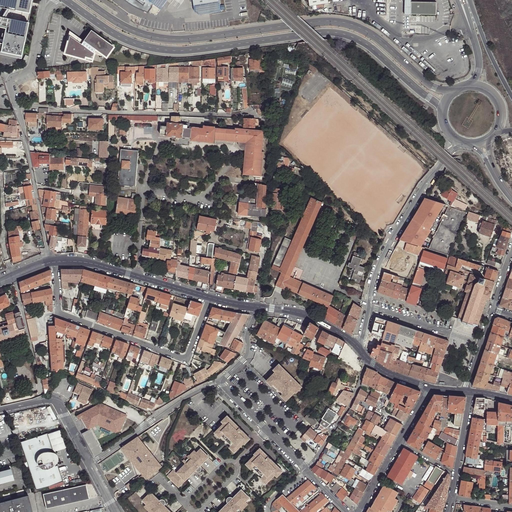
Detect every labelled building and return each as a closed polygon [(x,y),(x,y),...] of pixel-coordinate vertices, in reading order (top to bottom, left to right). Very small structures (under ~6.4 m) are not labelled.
[(0,0),(0,48),(4,49),(13,0),(0,0)] [(125,0),(137,9),(157,15),(167,0),(192,0),(194,11),(199,15),(221,11),(219,0),(125,0)] [(437,3),(412,2),(412,15),(437,15),(437,3)] [(81,44),(70,36),(65,54),(92,60),(94,52),(93,52),(95,48),(106,56),(113,46),(90,30),(84,40),(83,40),(83,41),(81,44)] [(71,32),(70,36),(81,44),(83,41),(71,32)] [(257,59),(254,59),(250,59),(250,69),(258,69),(259,69),(265,69),(265,55),(264,55),(262,55),(260,55),(259,55),(258,54),(257,54),(257,59)] [(239,55),(231,56),(231,62),(231,63),(231,65),(239,65),(239,61),(236,62),(236,60),(239,60),(239,55)] [(169,82),(169,68),(169,67),(169,66),(169,63),(166,64),(165,64),(165,68),(160,68),(160,64),(156,65),(156,66),(156,89),(159,89),(159,82),(169,82)] [(105,76),(105,73),(105,72),(98,72),(98,67),(91,68),(91,77),(97,77),(97,80),(97,83),(95,83),(95,89),(104,89),(104,87),(108,87),(113,86),(113,76),(106,76),(105,76)] [(179,67),(169,67),(169,68),(169,82),(177,82),(178,82),(178,78),(179,67)] [(188,68),(179,67),(178,78),(188,78),(188,68)] [(228,67),(221,67),(218,67),(218,80),(224,80),(225,80),(228,80),(228,67)] [(199,68),(188,68),(188,78),(199,79),(199,68)] [(215,79),(215,68),(210,68),(203,68),(203,79),(207,79),(215,79)] [(235,68),(231,68),(231,77),(231,81),(233,81),(243,81),(243,68),(235,68)] [(145,69),(145,83),(155,83),(155,69),(145,69)] [(62,70),(49,71),(50,75),(57,74),(57,80),(64,79),(62,70)] [(87,71),(68,72),(68,82),(73,81),(73,84),(83,84),(83,81),(87,81),(87,71)] [(132,83),(132,74),(132,73),(130,73),(126,72),(121,72),(121,83),(127,83),(132,83)] [(34,97),(32,89),(37,87),(35,80),(20,85),(25,100),(34,97)] [(43,113),(24,113),(26,122),(28,122),(28,127),(37,127),(37,119),(43,119),(43,113)] [(62,121),(62,117),(52,117),(47,116),(47,126),(62,127),(62,123),(62,121)] [(168,116),(158,116),(158,120),(158,121),(157,121),(160,122),(160,124),(161,124),(161,126),(167,126),(168,122),(168,116)] [(204,118),(186,117),(185,121),(184,121),(184,124),(183,128),(189,128),(190,127),(192,127),(203,128),(203,126),(204,118)] [(255,118),(244,118),(244,127),(255,127),(255,125),(255,119),(255,118)] [(101,125),(101,119),(91,119),(91,124),(90,124),(90,129),(103,129),(103,125),(101,125)] [(171,123),(168,122),(167,126),(161,126),(160,135),(166,135),(166,136),(172,136),(176,137),(182,138),(182,137),(191,138),(192,127),(190,127),(189,128),(183,128),(184,124),(180,124),(171,123)] [(4,131),(3,136),(10,136),(12,126),(8,125),(4,125),(4,131)] [(20,130),(19,126),(17,126),(16,127),(12,126),(10,136),(11,137),(17,137),(20,137),(20,136),(19,136),(20,131),(20,130)] [(215,128),(215,127),(203,126),(203,128),(192,127),(191,138),(209,139),(209,142),(215,143),(215,140),(215,136),(215,128)] [(236,130),(215,128),(215,136),(215,140),(246,143),(246,151),(244,175),(253,176),(262,177),(262,176),(264,152),(262,152),(264,131),(255,130),(236,128),(236,130)] [(242,150),(246,151),(246,143),(215,140),(215,143),(235,145),(236,146),(238,148),(242,150)] [(135,187),(138,151),(121,150),(118,186),(135,187)] [(66,162),(65,165),(88,167),(92,168),(92,166),(93,163),(93,160),(71,158),(71,161),(66,160),(66,162)] [(50,164),(50,170),(64,170),(64,162),(64,159),(62,159),(54,159),(50,159),(50,164)] [(295,167),(297,167),(301,169),(301,168),(292,159),(291,160),(292,162),(291,163),(295,167)] [(299,176),(301,169),(297,167),(295,167),(293,169),(289,168),(289,173),(293,173),(299,176)] [(276,189),(283,189),(284,180),(276,180),(276,189)] [(262,185),(255,183),(255,186),(256,186),(255,200),(251,199),(251,198),(250,197),(249,197),(248,197),(248,198),(246,198),(245,199),(240,198),(239,215),(247,216),(248,204),(253,204),(253,208),(262,209),(265,209),(266,208),(267,186),(262,185)] [(88,194),(95,195),(103,196),(104,186),(90,185),(88,194)] [(23,187),(26,200),(30,199),(32,199),(30,186),(23,187)] [(449,189),(446,187),(443,192),(445,192),(443,196),(452,201),(453,202),(454,200),(458,194),(451,190),(449,189)] [(274,189),(272,210),(289,210),(290,204),(283,203),(283,189),(276,189),(274,189)] [(46,190),(45,197),(55,199),(55,194),(56,192),(46,190)] [(103,196),(95,195),(95,197),(95,205),(104,206),(105,198),(105,196),(103,196)] [(55,199),(45,197),(44,199),(44,202),(43,206),(53,207),(55,199)] [(302,250),(322,203),(311,198),(305,213),(303,217),(292,241),(295,242),(293,246),(302,250)] [(418,246),(421,247),(431,229),(430,228),(445,204),(426,198),(400,240),(408,242),(418,246)] [(115,213),(135,216),(136,200),(133,200),(132,199),(131,199),(129,199),(128,200),(128,205),(116,204),(115,213)] [(452,201),(450,206),(457,208),(460,203),(454,200),(453,202),(452,201)] [(457,208),(450,206),(429,249),(437,252),(450,256),(451,253),(467,217),(469,212),(465,211),(463,210),(457,208)] [(46,219),(45,221),(54,222),(56,209),(47,208),(47,213),(46,216),(45,219),(46,219)] [(253,216),(261,217),(262,209),(253,208),(253,216)] [(79,216),(78,220),(78,223),(78,228),(77,236),(78,236),(87,237),(88,210),(79,209),(79,216)] [(95,223),(105,224),(106,212),(91,210),(91,219),(90,223),(91,223),(95,223)] [(40,220),(38,211),(33,212),(30,212),(32,222),(38,221),(40,220)] [(479,215),(469,212),(467,217),(477,220),(478,218),(479,215)] [(206,229),(211,230),(214,231),(217,219),(199,215),(196,229),(206,231),(206,229)] [(45,224),(47,234),(56,236),(57,227),(53,226),(54,222),(45,221),(45,224)] [(482,221),(482,223),(480,227),(478,233),(491,237),(495,225),(487,222),(482,221)] [(156,231),(155,231),(148,230),(146,239),(151,240),(157,241),(157,237),(155,237),(156,235),(156,231)] [(47,234),(49,246),(55,247),(56,241),(57,236),(56,236),(47,234)] [(9,237),(10,244),(20,242),(19,236),(9,237)] [(87,237),(78,236),(77,246),(77,253),(79,253),(84,254),(88,255),(89,237),(87,237)] [(153,258),(158,259),(160,248),(160,245),(160,242),(160,238),(157,237),(157,241),(151,240),(149,249),(148,257),(153,258)] [(260,246),(262,240),(257,238),(251,237),(251,239),(250,244),(260,246)] [(295,242),(292,241),(285,238),(272,269),(281,273),(290,277),(302,250),(293,246),(295,242)] [(508,242),(500,239),(497,247),(499,248),(505,250),(508,242)] [(408,242),(400,240),(396,247),(405,250),(407,243),(408,242)] [(10,244),(12,257),(20,256),(19,247),(22,247),(21,242),(20,242),(10,244)] [(425,250),(425,248),(421,247),(418,246),(418,247),(407,243),(405,250),(422,256),(425,250)] [(259,253),(260,246),(250,244),(249,249),(249,251),(259,253)] [(160,248),(158,259),(165,260),(166,258),(166,257),(171,258),(172,251),(169,250),(160,248)] [(232,261),(240,263),(242,255),(222,250),(219,249),(216,248),(215,256),(232,261)] [(448,259),(425,250),(422,256),(421,261),(444,269),(448,259)] [(354,274),(351,281),(360,284),(363,273),(365,268),(360,266),(362,260),(365,261),(367,257),(355,253),(351,264),(350,263),(348,267),(353,269),(353,270),(355,271),(354,274)] [(258,266),(260,258),(252,256),(250,264),(258,266)] [(459,259),(450,256),(449,260),(448,265),(456,267),(459,259)] [(481,266),(459,259),(456,267),(457,268),(460,269),(462,264),(480,270),(481,267),(481,266)] [(166,272),(176,273),(177,262),(177,261),(172,260),(172,262),(168,261),(166,272)] [(230,273),(237,275),(240,263),(232,261),(230,273)] [(444,269),(421,261),(420,263),(443,272),(444,269)] [(188,278),(188,279),(189,267),(181,265),(181,262),(177,262),(176,273),(176,276),(188,278)] [(419,268),(412,285),(420,288),(426,270),(419,268)] [(487,271),(485,277),(495,281),(498,271),(488,268),(487,271)] [(50,269),(19,282),(21,292),(24,290),(51,280),(50,269)] [(60,269),(61,278),(65,278),(73,279),(73,269),(60,269)] [(83,269),(73,269),(73,279),(79,279),(81,279),(83,269)] [(98,273),(83,269),(81,279),(81,281),(95,285),(98,273)] [(201,270),(198,281),(208,283),(210,272),(201,270)] [(256,280),(257,272),(249,270),(248,279),(256,280)] [(465,276),(463,275),(459,274),(451,271),(447,283),(461,288),(463,283),(464,280),(465,276)] [(110,277),(98,273),(95,285),(106,289),(107,287),(110,277)] [(216,285),(234,289),(237,277),(225,274),(225,273),(222,273),(221,276),(219,275),(216,285)] [(290,277),(281,273),(278,281),(287,285),(290,277)] [(392,279),(393,275),(384,273),(382,280),(391,282),(392,279)] [(479,282),(480,278),(471,274),(468,282),(467,284),(470,285),(471,284),(472,283),(474,284),(475,285),(475,287),(476,284),(476,283),(477,282),(478,282),(479,282)] [(134,284),(110,277),(107,287),(130,294),(131,294),(134,284)] [(246,291),(248,279),(237,277),(234,289),(246,291)] [(307,285),(290,277),(287,285),(285,289),(315,302),(319,293),(306,287),(307,285)] [(473,324),(477,326),(487,299),(489,292),(489,291),(489,290),(488,289),(487,289),(486,289),(485,289),(485,290),(484,290),(485,287),(485,286),(485,285),(485,284),(484,284),(485,279),(480,278),(479,282),(478,282),(477,282),(476,283),(476,284),(475,287),(475,285),(474,284),(472,283),(471,284),(470,285),(467,292),(458,319),(463,321),(462,321),(462,322),(462,323),(464,323),(464,324),(465,324),(467,324),(470,325),(470,326),(470,325),(472,326),(473,326),(473,325),(473,324)] [(255,285),(256,280),(248,279),(246,291),(253,293),(255,285)] [(491,293),(495,283),(485,279),(484,284),(485,284),(485,285),(485,286),(485,287),(484,290),(485,290),(485,289),(486,289),(487,289),(488,289),(489,290),(489,291),(489,292),(491,293)] [(393,297),(397,284),(392,283),(391,282),(382,280),(378,292),(393,297)] [(287,285),(278,281),(276,286),(285,290),(285,289),(287,285)] [(393,297),(398,299),(399,297),(402,287),(403,286),(400,285),(397,284),(393,297)] [(322,294),(333,299),(334,296),(307,285),(306,287),(319,293),(322,294)] [(420,288),(412,285),(412,286),(411,289),(411,290),(407,300),(407,302),(416,305),(422,289),(420,288)] [(407,300),(411,290),(409,290),(405,288),(402,287),(399,297),(407,300)] [(511,289),(506,287),(503,297),(511,300),(511,289)] [(160,292),(148,288),(144,298),(157,302),(160,292)] [(52,298),(52,289),(31,293),(33,302),(45,300),(52,298)] [(172,295),(160,292),(157,302),(161,303),(160,307),(168,309),(169,306),(167,305),(170,297),(171,298),(172,295)] [(33,302),(31,293),(22,294),(23,305),(33,302)] [(318,303),(329,308),(330,306),(333,299),(322,294),(318,303)] [(6,295),(0,297),(0,308),(2,308),(10,304),(8,299),(6,295)] [(130,297),(127,307),(132,309),(138,311),(139,306),(137,305),(139,299),(130,297)] [(511,303),(511,300),(503,297),(500,305),(509,308),(511,303)] [(202,304),(190,300),(187,308),(186,312),(190,313),(198,316),(202,304)] [(187,308),(173,303),(169,315),(173,316),(183,319),(186,312),(187,308)] [(358,321),(362,309),(359,307),(354,304),(353,305),(352,308),(349,315),(358,321)] [(340,313),(348,318),(349,315),(352,308),(348,307),(344,305),(341,310),(340,313)] [(325,318),(335,324),(340,313),(339,312),(330,306),(329,308),(325,318)] [(208,317),(231,321),(235,313),(223,310),(212,307),(208,317)] [(99,314),(87,310),(85,316),(97,321),(99,314)] [(11,323),(15,336),(24,333),(18,311),(13,313),(7,315),(6,317),(6,318),(7,321),(8,325),(11,323)] [(123,321),(100,312),(99,314),(97,321),(97,322),(103,325),(109,327),(120,331),(122,325),(123,321)] [(229,325),(225,332),(220,344),(230,348),(234,341),(235,340),(237,336),(248,314),(235,313),(231,321),(230,323),(229,325)] [(335,324),(343,329),(348,318),(340,313),(335,324)] [(250,315),(248,314),(237,336),(240,337),(250,315)] [(353,335),(358,321),(349,315),(348,318),(343,329),(353,335)] [(55,325),(55,331),(57,331),(64,334),(64,333),(68,322),(55,317),(55,321),(55,325)] [(123,321),(122,325),(130,328),(131,324),(127,323),(129,319),(124,317),(124,318),(123,321)] [(376,318),(372,334),(376,336),(381,319),(378,317),(376,318)] [(38,336),(34,318),(27,320),(28,327),(28,328),(31,341),(38,340),(37,336),(38,336)] [(286,319),(280,318),(277,324),(277,326),(282,329),(284,326),(287,319),(286,319)] [(493,325),(505,329),(508,321),(499,318),(495,320),(493,325)] [(376,336),(383,338),(388,321),(381,319),(376,336)] [(263,338),(271,323),(264,320),(257,335),(263,338)] [(383,338),(396,343),(401,325),(396,324),(388,321),(383,338)] [(67,334),(76,337),(80,327),(68,322),(64,333),(67,334)] [(0,340),(15,336),(11,323),(8,325),(0,326),(0,340)] [(149,330),(155,332),(157,325),(152,323),(149,330)] [(277,326),(271,323),(263,338),(274,343),(277,338),(282,329),(277,326)] [(310,323),(308,327),(308,328),(304,335),(313,339),(319,328),(310,323)] [(206,324),(200,338),(213,343),(214,341),(219,329),(216,328),(214,328),(212,327),(206,324)] [(120,331),(129,334),(130,329),(130,328),(122,325),(120,331)] [(399,344),(411,348),(412,343),(416,330),(401,325),(396,343),(399,344)] [(503,335),(505,330),(505,329),(493,325),(491,331),(491,333),(503,337),(503,335)] [(137,326),(136,326),(133,336),(143,339),(146,329),(137,326)] [(292,330),(284,326),(282,329),(277,338),(281,340),(286,342),(287,343),(294,331),(292,330)] [(86,342),(90,330),(80,327),(76,337),(76,339),(83,341),(86,342)] [(225,332),(219,329),(214,341),(220,344),(225,332)] [(417,344),(420,346),(424,333),(416,330),(412,343),(417,344)] [(98,333),(92,331),(87,345),(93,347),(94,342),(98,333)] [(304,336),(294,331),(287,343),(289,344),(295,347),(297,348),(300,343),(304,336)] [(330,334),(323,331),(318,342),(325,345),(325,344),(330,334)] [(104,336),(98,333),(94,342),(96,343),(101,345),(104,336)] [(425,352),(432,354),(434,347),(436,337),(424,333),(420,346),(419,349),(425,352)] [(501,346),(504,337),(503,337),(491,333),(488,341),(501,346)] [(338,338),(330,334),(325,344),(331,346),(334,348),(338,338)] [(113,339),(104,336),(101,345),(104,346),(110,348),(113,339)] [(436,337),(434,347),(436,347),(446,351),(449,341),(436,337)] [(200,338),(197,347),(202,349),(203,345),(211,349),(212,348),(213,343),(200,338)] [(340,355),(345,343),(338,338),(334,348),(333,352),(340,355)] [(116,340),(111,352),(114,353),(114,352),(116,352),(120,341),(116,340)] [(367,352),(371,356),(374,348),(377,349),(378,345),(379,345),(379,343),(379,342),(371,340),(367,352)] [(116,352),(120,354),(124,343),(120,341),(116,352)] [(234,341),(230,348),(238,352),(243,343),(241,342),(240,344),(234,341)] [(500,348),(501,346),(488,341),(485,349),(497,353),(498,354),(499,350),(500,348)] [(124,343),(120,354),(124,355),(128,345),(124,343)] [(304,345),(300,343),(297,348),(296,351),(295,352),(298,354),(299,354),(304,345)] [(353,350),(345,343),(340,355),(340,357),(339,357),(338,359),(344,361),(344,360),(347,361),(348,359),(356,361),(357,356),(353,350)] [(388,368),(391,358),(394,347),(392,347),(391,346),(388,345),(382,343),(381,346),(376,360),(388,368)] [(216,350),(212,348),(211,349),(203,345),(202,349),(214,354),(216,350)] [(371,356),(376,360),(381,346),(379,345),(378,345),(377,349),(374,348),(371,356)] [(131,346),(128,355),(133,357),(136,358),(137,358),(138,354),(140,349),(131,346)] [(329,352),(323,348),(320,347),(318,352),(328,357),(330,352),(329,352)] [(394,347),(391,358),(396,360),(400,349),(396,348),(394,347)] [(436,347),(434,355),(443,358),(446,351),(436,347)] [(226,349),(220,357),(227,362),(229,360),(236,354),(226,349)] [(304,356),(303,358),(309,360),(310,361),(313,354),(314,352),(307,349),(307,350),(304,356)] [(422,360),(424,361),(426,356),(427,354),(425,354),(425,352),(419,349),(418,351),(416,358),(422,360)] [(494,364),(497,353),(485,349),(481,361),(493,366),(494,364)] [(142,355),(141,360),(148,362),(152,353),(144,350),(142,355)] [(399,361),(406,363),(407,359),(408,356),(409,353),(406,352),(405,354),(404,356),(403,358),(401,357),(399,361)] [(153,367),(158,355),(153,354),(149,366),(153,367)] [(326,359),(313,354),(310,361),(311,361),(309,364),(309,366),(314,367),(319,369),(321,370),(326,359)] [(432,361),(432,363),(433,363),(441,366),(443,358),(434,355),(432,361)] [(388,368),(396,371),(399,361),(396,360),(391,358),(388,368)] [(396,371),(402,373),(406,363),(399,361),(396,371)] [(490,375),(493,366),(481,361),(477,372),(490,375)] [(402,373),(409,375),(412,365),(406,363),(402,373)] [(431,370),(439,372),(441,366),(433,363),(431,370)] [(279,364),(268,374),(270,377),(281,366),(279,364)] [(409,375),(419,378),(422,367),(412,365),(409,375)] [(219,369),(212,366),(209,369),(210,370),(207,372),(209,376),(211,375),(219,369)] [(270,377),(269,378),(288,398),(295,391),(297,389),(296,388),(299,384),(281,366),(270,377)] [(419,378),(424,380),(427,369),(422,367),(419,378)] [(207,372),(206,371),(205,368),(194,374),(199,382),(209,376),(207,372)] [(364,376),(361,383),(371,387),(373,388),(376,389),(381,377),(382,377),(382,376),(378,374),(377,373),(367,368),(365,373),(364,376)] [(436,383),(439,372),(431,370),(427,369),(424,380),(436,383)] [(511,378),(511,372),(508,371),(504,370),(502,378),(503,378),(500,386),(509,388),(511,381),(511,378)] [(477,372),(473,386),(485,388),(487,383),(489,377),(490,375),(477,372)] [(75,377),(99,387),(100,383),(102,378),(96,376),(94,380),(83,375),(79,374),(77,373),(75,377)] [(492,376),(490,375),(489,377),(491,377),(491,379),(496,380),(494,385),(487,383),(485,388),(499,391),(500,386),(503,378),(502,378),(501,378),(496,377),(492,376)] [(389,380),(382,377),(381,377),(376,389),(377,389),(381,391),(383,392),(389,380)] [(269,378),(266,380),(271,385),(272,385),(282,394),(281,395),(286,400),(288,398),(269,378)] [(193,385),(193,380),(185,385),(187,389),(193,385)] [(397,384),(389,380),(383,392),(384,392),(389,395),(392,396),(397,384)] [(175,381),(173,387),(183,391),(187,389),(185,385),(183,384),(175,381)] [(333,382),(329,390),(332,392),(333,393),(335,390),(337,385),(336,384),(333,382)] [(78,399),(87,402),(92,390),(78,383),(74,392),(78,394),(79,392),(81,393),(80,395),(78,399)] [(397,384),(392,396),(389,401),(399,405),(400,403),(401,400),(403,394),(408,396),(409,396),(412,389),(397,384)] [(173,387),(169,397),(171,398),(183,391),(173,387)] [(360,389),(355,400),(351,409),(355,410),(358,403),(360,400),(365,402),(369,395),(361,389),(360,389)] [(420,391),(412,389),(409,396),(408,396),(406,402),(405,405),(407,406),(412,408),(416,402),(421,394),(421,393),(420,391)] [(372,390),(370,395),(370,397),(378,401),(379,397),(381,394),(380,394),(376,392),(374,391),(372,390)] [(129,391),(125,401),(139,407),(139,406),(140,404),(142,399),(143,397),(129,391)] [(351,400),(354,395),(353,394),(344,391),(336,400),(338,401),(345,405),(347,406),(351,400)] [(434,395),(424,412),(434,418),(434,417),(435,412),(438,412),(441,412),(443,397),(443,395),(435,394),(434,395)] [(370,395),(369,395),(365,402),(375,407),(378,401),(370,397),(370,395)] [(466,397),(449,396),(449,398),(448,411),(455,412),(463,413),(466,397)] [(476,398),(474,409),(484,409),(485,409),(485,398),(476,398)] [(142,399),(140,404),(147,407),(147,406),(149,401),(142,399)] [(511,412),(511,405),(498,402),(498,412),(498,420),(511,420),(511,412)] [(79,420),(82,418),(81,416),(98,407),(99,408),(101,407),(102,404),(100,403),(77,416),(79,420)] [(82,418),(88,429),(97,424),(115,433),(119,431),(125,419),(117,415),(118,412),(102,404),(101,407),(99,408),(98,407),(81,416),(82,418)] [(330,424),(337,414),(329,408),(322,419),(323,419),(330,424)] [(401,420),(405,413),(405,412),(397,408),(396,409),(393,415),(393,416),(401,420)] [(424,412),(419,421),(429,426),(430,424),(434,418),(424,412)] [(461,427),(463,413),(455,412),(455,416),(455,417),(454,419),(454,425),(461,427)] [(487,418),(487,420),(487,422),(487,424),(491,424),(498,424),(498,420),(498,412),(487,412),(487,418)] [(375,414),(370,422),(374,424),(376,425),(377,426),(379,421),(381,417),(375,414)] [(308,415),(304,419),(312,427),(316,423),(308,415)] [(214,427),(217,429),(227,418),(225,416),(214,427)] [(356,421),(349,416),(344,423),(349,426),(351,423),(354,425),(355,424),(357,421),(356,421)] [(472,417),(471,428),(482,430),(482,428),(483,421),(484,419),(482,419),(476,418),(472,417)] [(217,429),(215,431),(235,450),(242,443),(244,441),(242,440),(246,436),(227,418),(217,429)] [(325,428),(326,428),(330,424),(323,419),(320,424),(321,425),(325,428)] [(396,437),(402,425),(391,419),(390,420),(388,424),(384,430),(386,431),(396,437)] [(366,421),(364,426),(362,429),(364,431),(368,432),(369,433),(374,424),(370,422),(369,421),(367,420),(366,421)] [(439,421),(436,420),(435,420),(433,426),(440,430),(441,422),(439,421)] [(419,421),(413,432),(425,439),(426,440),(427,437),(432,428),(429,426),(419,421)] [(377,426),(376,425),(372,431),(378,434),(380,436),(380,435),(383,437),(386,431),(384,430),(381,428),(377,426)] [(311,427),(303,435),(308,440),(311,437),(313,439),(317,433),(311,427)] [(437,430),(433,427),(432,428),(427,437),(432,440),(435,435),(437,430)] [(444,432),(448,435),(457,440),(458,441),(460,431),(453,429),(448,428),(445,427),(444,432)] [(94,457),(102,452),(91,431),(88,432),(87,431),(82,433),(94,457)] [(215,431),(213,433),(218,438),(219,437),(229,447),(228,448),(233,453),(235,450),(215,431)] [(391,445),(396,437),(386,431),(383,437),(381,440),(391,445)] [(356,434),(351,442),(356,445),(358,441),(361,436),(362,435),(356,432),(356,434)] [(407,442),(419,449),(421,445),(425,439),(413,432),(407,442)] [(439,437),(445,441),(448,436),(442,432),(439,437)] [(48,433),(20,442),(36,490),(63,482),(58,465),(55,466),(55,465),(56,464),(57,462),(54,453),(52,452),(51,452),(50,451),(53,450),(48,433)] [(325,442),(318,435),(315,441),(322,445),(323,445),(325,442)] [(457,440),(448,435),(448,436),(445,441),(446,442),(447,443),(455,446),(457,440)] [(161,466),(138,437),(122,448),(146,479),(161,466)] [(389,449),(391,445),(381,440),(375,451),(385,456),(387,452),(389,449)] [(358,441),(356,445),(352,452),(356,454),(358,452),(359,452),(362,447),(361,446),(363,444),(361,443),(358,441)] [(424,447),(422,451),(436,459),(441,451),(442,449),(442,448),(433,444),(428,441),(424,447)] [(346,451),(345,453),(350,455),(350,456),(352,452),(356,445),(351,442),(346,451)] [(455,457),(457,446),(455,446),(447,443),(445,450),(445,453),(455,457)] [(373,454),(375,451),(363,444),(361,446),(362,447),(364,448),(364,449),(370,452),(373,454)] [(477,454),(479,446),(468,444),(466,456),(471,457),(477,458),(477,454)] [(404,448),(395,462),(410,470),(418,456),(404,448)] [(173,471),(167,477),(178,488),(207,458),(199,450),(196,453),(184,465),(186,467),(181,472),(179,470),(176,474),(173,471)] [(254,455),(247,462),(267,481),(274,474),(279,468),(261,450),(257,454),(256,453),(254,455)] [(182,462),(184,465),(196,453),(193,451),(188,457),(188,456),(182,462)] [(378,467),(385,456),(375,451),(373,454),(369,461),(378,467)] [(350,456),(350,455),(347,459),(351,461),(351,462),(356,454),(352,452),(350,456)] [(452,469),(455,457),(445,453),(444,452),(441,462),(452,469)] [(342,457),(339,463),(344,465),(345,463),(347,459),(350,455),(345,453),(342,457)] [(374,475),(378,467),(369,461),(366,460),(363,465),(368,468),(367,469),(366,470),(374,475)] [(501,472),(502,462),(500,462),(486,460),(485,460),(485,461),(485,468),(485,470),(501,472)] [(360,472),(362,468),(356,465),(356,464),(351,462),(351,461),(349,465),(356,469),(356,470),(360,472)] [(247,462),(245,464),(250,469),(251,468),(261,477),(260,478),(265,483),(267,481),(247,462)] [(395,462),(387,476),(402,484),(406,476),(410,470),(395,462)] [(344,465),(339,463),(338,464),(336,468),(334,472),(333,473),(338,475),(339,474),(344,465)] [(345,463),(344,465),(339,474),(350,480),(356,470),(356,469),(349,465),(345,463)] [(322,469),(316,465),(314,467),(313,468),(311,469),(319,477),(320,476),(323,470),(322,469)] [(442,474),(443,471),(436,466),(424,486),(431,490),(442,474)] [(464,467),(463,473),(481,475),(485,476),(486,471),(464,467)] [(370,482),(374,475),(366,470),(365,470),(362,468),(360,472),(358,476),(370,482)] [(11,470),(0,472),(0,482),(13,479),(11,470)] [(330,482),(334,476),(332,475),(329,473),(326,471),(323,470),(320,476),(326,480),(330,482)] [(444,479),(425,507),(428,508),(430,509),(442,511),(445,503),(448,492),(449,485),(450,478),(451,477),(446,476),(448,473),(445,472),(443,475),(446,476),(445,479),(443,478),(443,479),(444,479)] [(350,480),(339,474),(338,475),(337,478),(339,478),(352,486),(355,482),(350,480)] [(128,490),(140,483),(137,478),(125,485),(128,490)] [(363,493),(368,486),(357,479),(355,482),(352,486),(356,488),(363,493)] [(459,496),(470,497),(471,491),(472,486),(473,482),(461,480),(459,496)] [(308,481),(305,484),(308,487),(304,490),(308,493),(313,489),(314,487),(314,486),(309,481),(308,481)] [(308,487),(305,484),(298,489),(304,496),(308,493),(304,490),(308,487)] [(370,507),(366,511),(387,511),(389,510),(392,511),(399,500),(395,498),(399,492),(385,484),(371,508),(370,507)] [(86,485),(43,495),(46,509),(89,500),(86,485)] [(336,494),(337,495),(342,488),(338,485),(332,490),(336,494)] [(412,498),(420,503),(428,490),(421,485),(412,498)] [(337,495),(343,501),(347,496),(348,494),(342,488),(337,495)] [(361,498),(363,493),(356,488),(354,491),(353,494),(361,498)] [(302,498),(304,496),(298,489),(291,495),(294,498),(296,497),(299,501),(300,500),(302,498)] [(241,490),(219,511),(231,511),(232,511),(235,511),(245,501),(249,498),(241,490)] [(142,502),(146,506),(151,511),(167,511),(150,494),(142,502)] [(289,510),(294,505),(287,499),(287,498),(282,494),(277,499),(284,506),(289,510)] [(357,504),(361,498),(353,494),(350,498),(357,504)] [(32,511),(28,495),(0,502),(0,511),(32,511)] [(295,504),(299,501),(296,497),(294,498),(291,495),(287,498),(287,499),(294,505),(295,504)] [(320,496),(315,500),(321,507),(322,506),(323,506),(328,501),(322,495),(321,495),(320,496)] [(354,510),(357,504),(350,498),(347,496),(343,501),(352,510),(353,510),(354,510)] [(272,505),(278,510),(278,511),(284,506),(277,499),(273,503),(272,505)] [(309,505),(308,506),(313,511),(315,511),(316,511),(320,508),(321,507),(315,500),(309,505)] [(245,501),(235,511),(240,511),(243,509),(242,509),(248,504),(245,501)] [(325,508),(324,509),(323,511),(321,511),(333,511),(336,508),(331,503),(325,508)]
